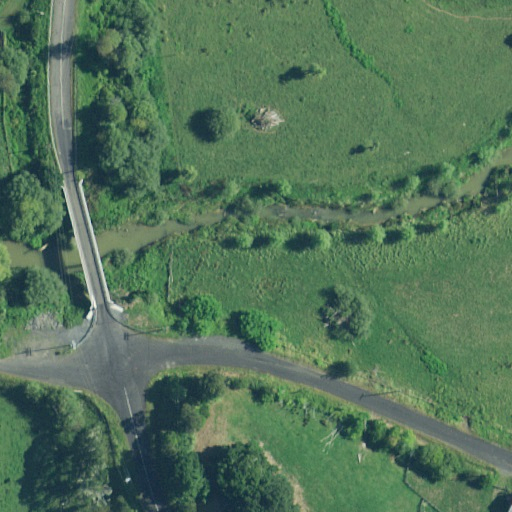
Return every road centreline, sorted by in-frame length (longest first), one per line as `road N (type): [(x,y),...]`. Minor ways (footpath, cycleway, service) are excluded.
road 1 (unclassified): [(119,360),(207,351),(250,358),(511,456)]
road 2 (unclassified): [(65,0),(63,127),(119,360)]
road 3 (unclassified): [(119,360),(159,511)]
